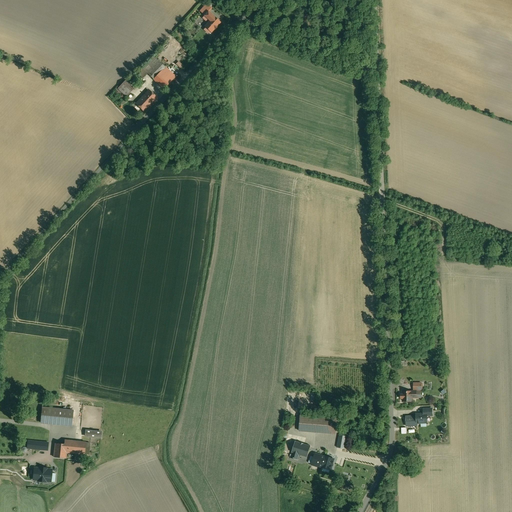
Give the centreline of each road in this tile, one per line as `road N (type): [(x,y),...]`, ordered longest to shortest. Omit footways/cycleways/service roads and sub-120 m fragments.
road 1 (unclassified): [(0,275),(238,17),(378,73)]
road 2 (unclassified): [(363,511),(391,462),(378,73)]
